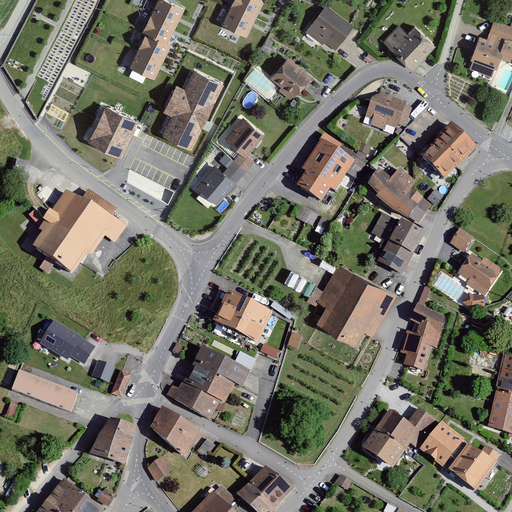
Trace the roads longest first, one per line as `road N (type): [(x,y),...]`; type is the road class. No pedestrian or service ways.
road 1 (residential): [(496,150),(452,201),(372,386),(328,462)]
road 2 (residential): [(432,95),(399,71),(361,78),(311,126),(201,264)]
road 3 (tertiary): [(0,83),(53,159),(201,264)]
road 4 (residential): [(147,394),(311,483)]
road 5 (residential): [(28,511),(102,417),(147,394)]
road 6 (tertiary): [(201,264),(147,394)]
